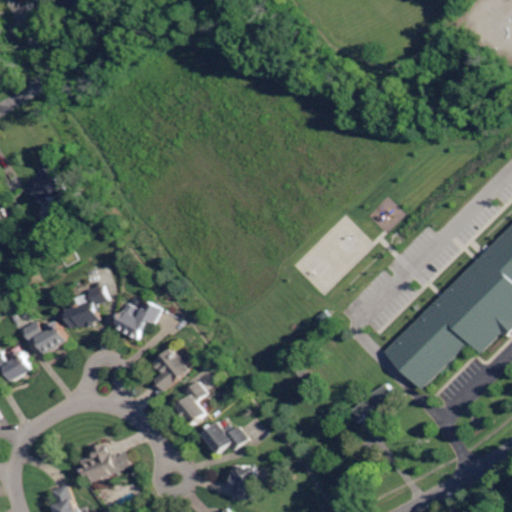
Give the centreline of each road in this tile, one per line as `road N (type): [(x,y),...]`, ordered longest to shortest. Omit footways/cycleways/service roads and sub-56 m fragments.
road 1 (residential): [(25,511),(15,479),(20,454),(37,429),(76,405),(106,403),(141,418),(173,478)]
road 2 (residential): [(511,450),(405,511)]
